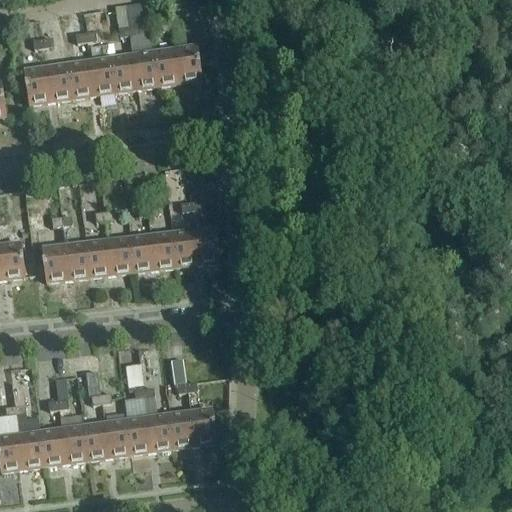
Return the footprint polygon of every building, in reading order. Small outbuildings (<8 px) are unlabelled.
[(200,3),(170,8),(171,16),(201,11),(200,3)] [(120,26),(142,25),(141,5),(119,6),(120,26)] [(173,35),(175,55),(180,89),(203,86),(198,52),(184,54),(181,34),(182,34),(181,25),(171,27),(173,35)] [(171,27),(162,28),(163,37),(173,35),(171,27)] [(138,31),(128,32),(130,41),(139,40),(138,31)] [(128,32),(119,34),(120,43),(130,41),(128,32)] [(95,38),(86,39),(87,48),(96,47),(95,38)] [(86,39),(76,40),(77,49),(87,48),(86,39)] [(159,92),(154,58),(152,59),(149,39),(139,40),(130,41),(133,61),(137,95),(159,92)] [(52,43),(43,45),(44,54),(54,52),(52,43)] [(44,54),(43,45),(33,46),(35,55),(44,54)] [(180,89),(175,55),(154,58),(159,92),(180,89)] [(133,61),(111,64),(116,98),(137,95),(133,61)] [(111,64),(90,67),(95,101),(116,98),(111,64)] [(90,67),(68,71),(73,105),(95,101),(90,67)] [(68,71),(47,74),(52,108),(73,105),(68,71)] [(47,74),(24,77),(29,111),(52,108),(47,74)] [(202,216),(201,206),(191,208),(192,217),(202,216)] [(190,207),(180,208),(181,217),(192,216),(190,207)] [(157,212),(148,213),(149,222),(158,220),(157,212)] [(148,213),(138,214),(139,223),(149,222),(148,213)] [(114,217),(105,218),(106,227),(115,226),(114,217)] [(105,218),(95,219),(96,228),(106,227),(105,218)] [(71,221),(62,223),(63,232),(73,231),(71,221)] [(63,232),(62,223),(52,224),(53,233),(63,232)] [(221,268),(217,234),(212,234),(194,237),(198,271),(221,268)] [(194,237),(173,239),(177,273),(198,271),(194,237)] [(173,239),(151,242),(155,276),(177,273),(173,239)] [(151,242),(130,244),(134,278),(155,276),(151,242)] [(130,244),(108,247),(112,281),(134,278),(130,244)] [(108,247),(87,249),(91,283),(112,281),(108,247)] [(22,249),(0,251),(0,257),(3,285),(26,283),(22,249)] [(87,249),(65,252),(69,286),(91,283),(87,249)] [(65,252),(43,254),(46,288),(69,286),(65,252)] [(184,365),(171,366),(174,391),(177,390),(178,399),(188,398),(184,367),(184,365)] [(197,365),(184,367),(188,398),(198,396),(197,394),(201,393),(197,365)] [(141,375),(127,376),(129,397),(134,396),(135,405),(145,404),(144,395),(141,375)] [(97,377),(85,379),(89,402),(92,402),(93,411),(102,409),(101,401),(97,377)] [(26,392),(16,393),(16,383),(2,384),(3,408),(27,407),(26,392)] [(66,384),(55,386),(58,406),(60,415),(69,414),(68,405),(69,405),(66,384)] [(153,393),(144,395),(145,404),(155,402),(153,393)] [(111,399),(101,401),(102,409),(112,408),(111,399)] [(58,406),(49,408),(50,417),(60,415),(58,406)] [(25,411),(16,412),(17,421),(26,420),(25,411)] [(16,412),(6,413),(7,422),(17,421),(16,412)] [(213,415),(191,418),(195,452),(218,449),(213,415)] [(191,418),(169,421),(174,455),(195,452),(191,418)] [(169,421),(148,424),(152,458),(174,455),(169,421)] [(61,425),(62,435),(67,469),(88,466),(83,432),(82,422),(61,425)] [(148,424),(126,427),(131,461),(152,458),(148,424)] [(126,427),(105,429),(110,464),(131,461),(126,427)] [(105,429),(83,432),(88,466),(110,464),(105,429)] [(62,435),(41,438),(45,472),(67,469),(62,435)] [(41,438),(19,441),(24,475),(45,472),(41,438)] [(19,441),(0,443),(0,469),(1,478),(24,475),(19,441)]
